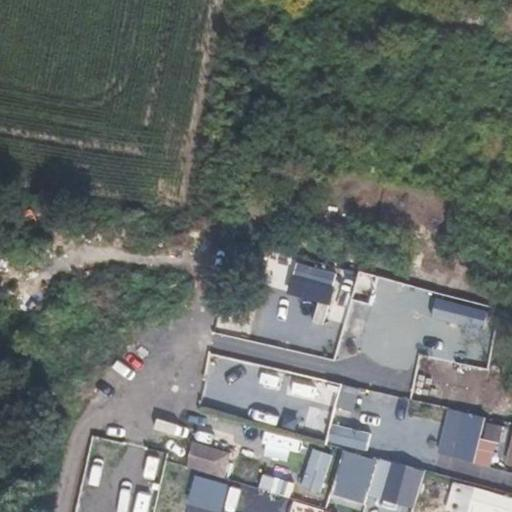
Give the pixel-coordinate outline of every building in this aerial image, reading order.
[(319,421),(327,389),(289,379),(281,410),(319,421)] [(361,394),(356,415),(390,422),(395,402),(361,394)] [(483,418),(447,409),(437,454),(472,462),(483,418)] [(192,443),(187,468),(225,477),(231,451),(192,443)] [(422,471),(392,463),(381,500),(411,509),(422,471)] [(511,511),(511,498),(474,487),(467,511),(511,511)]
